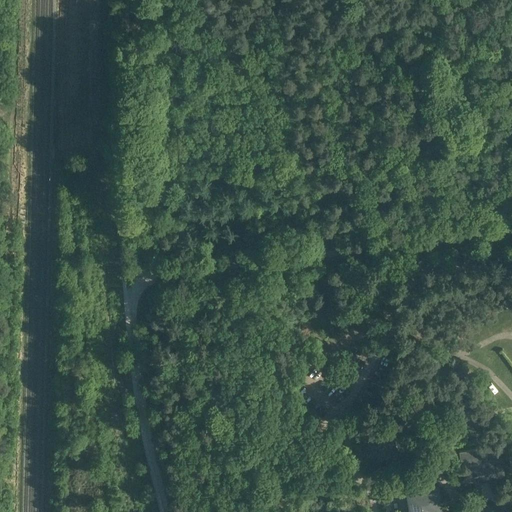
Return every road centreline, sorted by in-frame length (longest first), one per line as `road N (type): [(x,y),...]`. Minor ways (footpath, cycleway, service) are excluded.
road 1 (track): [(137,272),(138,0)]
road 2 (track): [(172,511),(144,395),(137,272)]
road 3 (track): [(318,251),(511,226)]
road 4 (track): [(137,272),(318,251)]
